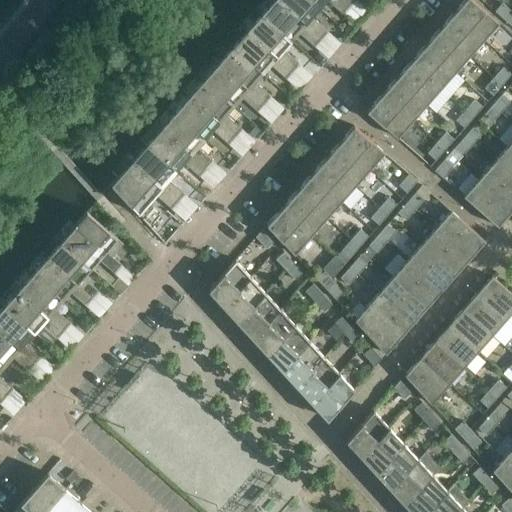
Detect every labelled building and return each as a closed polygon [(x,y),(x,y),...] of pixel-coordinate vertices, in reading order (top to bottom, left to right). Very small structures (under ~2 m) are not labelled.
[(320,38),(277,0),(273,0),(261,14),(291,41),(299,33),(313,45),(320,38)] [(312,17),(320,9),(310,0),(277,0),(320,38),(327,30),(312,17)] [(349,5),(342,0),(310,0),(320,9),(327,0),(342,13),(349,5)] [(499,23),(472,0),(463,0),(452,13),(454,15),(455,14),(484,40),(499,23)] [(511,12),(511,11),(502,3),(495,11),(505,20),(511,12)] [(484,40),(455,14),(454,15),(452,13),(438,30),(440,31),(441,30),(470,56),(484,40)] [(284,50),(291,41),(261,14),(246,30),(292,70),(298,62),(284,50)] [(292,70),(246,30),(232,46),(263,74),(270,65),(285,78),(292,70)] [(470,56),(441,30),(440,31),(438,30),(424,46),(425,47),(426,46),(455,72),(470,56)] [(255,82),(263,74),(232,46),(218,63),(263,103),(270,95),(255,82)] [(455,72),(426,46),(425,47),(424,46),(409,62),(411,64),(412,63),(441,88),(455,72)] [(300,87),(313,74),(301,62),(288,76),(300,87)] [(441,88),(412,63),(411,64),(409,62),(395,78),(397,80),(398,79),(427,104),(441,88)] [(263,103),(218,63),(203,79),(234,106),(242,97),(256,110),(263,103)] [(502,85),(511,74),(503,67),(494,77),(502,85)] [(493,95),(502,85),(494,77),(484,88),(493,95)] [(427,104),(398,79),(397,80),(395,78),(381,94),(383,96),(384,95),(413,121),(427,104)] [(226,115),(234,106),(203,79),(189,96),(234,135),(241,128),(226,115)] [(413,121),(384,95),(383,96),(381,94),(367,111),(398,138),(413,121)] [(501,112),(510,102),(502,94),(492,105),(501,112)] [(234,135),(189,96),(175,112),(205,139),(213,130),(227,143),(234,135)] [(473,117),(483,107),(474,99),(465,110),(473,117)] [(492,123),(501,112),(492,105),(483,115),(492,123)] [(464,128),(473,117),(465,110),(456,120),(464,128)] [(198,147),(205,139),(175,112),(160,128),(205,168),(212,160),(198,147)] [(511,123),(501,135),(508,142),(511,137),(511,123)] [(385,152),(354,125),(340,141),(341,143),(341,144),(369,169),(385,152)] [(244,153),(257,138),(243,127),(230,142),(244,153)] [(472,145),(481,134),(473,127),(464,137),(472,145)] [(205,168),(160,128),(146,144),(177,171),(184,163),(199,175),(205,168)] [(445,150),(454,139),(446,132),(436,142),(445,150)] [(463,155),(472,145),(464,137),(454,148),(463,155)] [(369,169),(341,144),(341,143),(340,141),(325,158),(327,159),(326,160),(355,186),(369,169)] [(436,160),(445,150),(436,142),(427,153),(436,160)] [(169,180),(177,171),(146,144),(132,160),(177,200),(183,192),(169,180)] [(511,150),(507,147),(493,163),(511,179),(511,150)] [(355,186),(326,160),(327,159),(325,158),(316,168),(311,174),(313,175),(312,176),(341,202),(355,186)] [(443,178),(453,167),(444,159),(434,170),(443,178)] [(177,200),(132,160),(111,184),(131,206),(143,219),(153,207),(149,203),(156,195),(170,208),(177,200)] [(511,179),(493,163),(479,179),(511,208),(511,207),(511,206),(511,179)] [(341,202),(312,176),(313,175),(311,174),(297,190),(298,191),(298,192),(327,218),(341,202)] [(407,193),(417,181),(409,174),(398,185),(407,193)] [(511,208),(479,179),(464,196),(498,226),(511,210),(511,206),(511,207),(511,208)] [(327,218),(298,192),(298,191),(297,190),(282,206),(284,208),(283,209),(312,234),(327,218)] [(415,209),(424,199),(416,192),(407,202),(415,209)] [(388,214),(397,204),(389,196),(379,207),(388,214)] [(406,220),(415,209),(407,202),(397,213),(406,220)] [(312,234),(283,209),(284,208),(282,206),(267,224),(294,254),(312,234)] [(379,225),(388,214),(379,207),(370,217),(379,225)] [(485,241),(451,211),(436,228),(468,256),(469,255),(471,257),(485,241)] [(121,264),(76,224),(61,241),(91,268),(99,260),(113,272),(121,264)] [(386,242),(396,231),(387,224),(378,234),(386,242)] [(274,241),(263,228),(255,237),(266,248),(274,241)] [(468,256),(436,228),(421,244),(454,272),(455,271),(456,273),(471,257),(469,255),(468,256)] [(359,247),(368,236),(360,229),(351,239),(359,247)] [(377,252),(386,242),(378,234),(369,245),(377,252)] [(350,257),(359,247),(351,239),(342,250),(350,257)] [(84,277),(91,268),(61,241),(46,257),(91,297),(98,289),(84,277)] [(454,272),(421,244),(407,260),(439,289),(440,288),(442,289),(456,273),(455,271),(454,272)] [(293,262),(284,252),(276,259),(285,269),(293,262)] [(358,274),(367,264),(359,256),(349,267),(358,274)] [(91,297),(46,257),(32,273),(63,300),(70,292),(85,305),(91,297)] [(224,307),(251,276),(235,260),(208,290),(224,307)] [(439,289),(407,260),(393,276),(425,305),(426,304),(428,305),(442,289),(440,288),(439,289)] [(302,272),(293,262),(285,269),(294,279),(302,272)] [(349,285),(358,274),(349,267),(340,277),(349,285)] [(334,281),(332,278),(325,271),(316,278),(326,288),(334,281)] [(55,309),(63,300),(32,273),(18,290),(63,329),(70,322),(55,309)] [(238,323),(265,292),(251,276),(224,307),(238,323)] [(425,305),(393,276),(379,292),(411,321),(412,320),(414,322),(428,305),(426,304),(425,305)] [(511,311),(511,293),(492,276),(477,292),(479,293),(478,294),(506,319),(511,311)] [(343,291),(336,283),(334,281),(326,288),(335,299),(343,291)] [(322,294),(313,284),(305,291),(314,301),(322,294)] [(63,329),(18,290),(3,306),(34,333),(42,324),(56,337),(63,329)] [(253,339),(280,308),(265,292),(238,323),(253,339)] [(411,321),(379,292),(366,307),(400,337),(414,322),(412,320),(411,321)] [(506,319),(478,294),(479,293),(477,292),(463,308),(465,309),(464,310),(492,335),(506,319)] [(332,304),(322,294),(314,301),(324,311),(332,304)] [(26,342),(34,333),(3,306),(0,309),(0,332),(34,362),(41,355),(26,342)] [(400,337),(366,307),(354,320),(386,354),(400,337)] [(268,355),(295,324),(280,308),(253,339),(268,355)] [(492,335),(464,310),(465,309),(463,308),(449,324),(451,326),(450,327),(478,351),(492,335)] [(352,326),(342,315),(334,323),(344,333),(352,326)] [(58,336),(72,348),(85,332),(71,320),(58,336)] [(282,371),(309,340),(295,324),(268,355),(282,371)] [(478,351),(450,327),(451,326),(449,324),(435,340),(437,342),(436,343),(463,367),(478,351)] [(361,336),(352,326),(344,333),(353,343),(361,336)] [(34,362),(0,332),(0,361),(5,366),(13,357),(27,370),(34,362)] [(297,387),(324,356),(309,340),(282,371),(297,387)] [(463,367),(436,343),(437,342),(435,340),(420,357),(449,383),(463,367)] [(381,358),(371,347),(363,354),(374,366),(381,358)] [(312,403),(339,372),(324,356),(297,387),(312,403)] [(449,383),(420,357),(405,374),(431,404),(449,383)] [(0,376),(0,371),(5,366),(0,361),(0,389),(5,395),(12,387),(0,376)] [(327,420),(354,389),(339,372),(312,403),(327,420)] [(412,392),(401,379),(393,387),(404,399),(412,392)] [(497,397),(506,387),(498,379),(489,390),(497,397)] [(488,408),(497,397),(489,390),(479,400),(488,408)] [(431,412),(422,402),(413,409),(423,420),(431,412)] [(496,425),(505,414),(497,407),(487,417),(496,425)] [(362,457),(389,427),(373,410),(346,441),(362,457)] [(440,422),(431,412),(423,420),(432,430),(440,422)] [(487,435),(496,425),(487,417),(478,428),(487,435)] [(472,431),(469,428),(462,421),(454,428),(464,439),(472,431)] [(376,474),(403,443),(389,427),(362,457),(376,474)] [(481,441),(474,433),(472,431),(464,439),(473,449),(481,441)] [(460,444),(459,442),(451,434),(443,441),(452,452),(460,444)] [(391,490),(418,459),(403,443),(376,474),(391,490)] [(470,454),(460,444),(452,452),(462,462),(470,454)] [(511,464),(504,457),(492,470),(511,491),(511,464)] [(406,506),(433,475),(418,459),(391,490),(406,506)] [(490,476),(480,466),(472,473),(482,484),(490,476)] [(30,511),(43,511),(65,488),(48,473),(20,503),(30,511)] [(411,511),(428,511),(447,491),(433,475),(406,506),(411,511)] [(499,486),(490,476),(482,484),(491,494),(499,486)] [(71,511),(81,502),(65,488),(43,511),(71,511)] [(457,511),(462,507),(447,491),(428,511),(457,511)] [(511,511),(511,500),(509,497),(501,505),(508,511),(511,511)] [(92,511),(81,502),(71,511),(92,511)]
